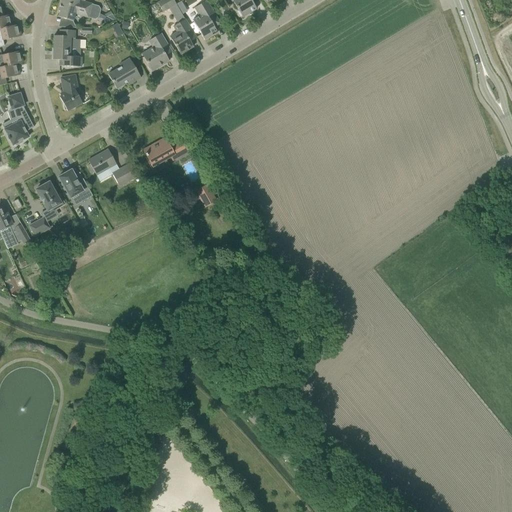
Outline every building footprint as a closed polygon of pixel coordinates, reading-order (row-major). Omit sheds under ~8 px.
[(60,0),(60,3),(98,14),(99,9),(97,6),(78,1),(78,0),(60,0)] [(160,0),(157,2),(162,12),(176,4),(172,0),(160,0)] [(231,0),(238,11),(237,11),(240,17),(241,16),(242,17),(256,9),(251,1),(252,0),(231,0)] [(192,20),(204,40),(212,35),(211,34),(216,31),(214,27),(220,23),(206,1),(196,7),(199,12),(197,13),(199,16),(192,20)] [(98,14),(60,3),(57,11),(59,12),(58,17),(67,20),(72,21),(74,14),(93,19),(97,18),(98,14)] [(0,29),(12,26),(9,15),(3,16),(4,17),(0,17),(0,29)] [(169,37),(175,46),(180,55),(193,47),(190,42),(196,38),(185,20),(173,27),(176,33),(169,37)] [(117,23),(111,26),(114,32),(120,29),(117,23)] [(0,29),(0,32),(2,41),(20,37),(18,25),(12,26),(0,29)] [(53,36),(53,48),(72,49),(79,49),(79,41),(75,40),(75,31),(59,30),(59,36),(53,36)] [(148,67),(149,70),(151,70),(152,71),(168,62),(165,55),(172,52),(167,43),(161,34),(149,41),(152,48),(141,54),(149,66),(148,67)] [(72,49),(53,48),(52,60),(58,60),(58,66),(74,67),(81,67),(82,57),(74,57),(72,57),(72,49)] [(1,55),(4,67),(16,64),(22,63),(20,51),(1,55)] [(123,65),(107,75),(116,89),(130,81),(131,83),(140,78),(129,59),(122,63),(123,65)] [(4,67),(0,67),(0,77),(0,80),(19,75),(16,64),(4,67)] [(78,96),(81,94),(77,88),(74,76),(60,78),(63,95),(59,97),(67,112),(82,103),(78,96)] [(27,136),(25,132),(33,128),(22,106),(23,106),(19,94),(7,98),(11,110),(13,109),(16,118),(1,125),(8,137),(7,138),(8,140),(9,140),(12,146),(15,144),(16,146),(22,143),(21,141),(24,140),(23,138),(27,136)] [(143,151),(148,159),(152,167),(170,157),(172,160),(187,152),(181,140),(169,147),(164,139),(143,151)] [(90,164),(87,166),(91,174),(94,172),(96,176),(116,164),(107,150),(88,161),(90,164)] [(112,174),(119,187),(137,176),(130,163),(112,174)] [(78,184),(71,170),(67,172),(67,170),(60,174),(61,176),(58,177),(70,198),(77,194),(81,202),(92,196),(84,181),(78,184)] [(56,196),(48,183),(44,185),(43,184),(39,186),(40,188),(35,190),(39,197),(43,204),(47,211),(53,208),(54,210),(64,205),(58,195),(56,196)] [(196,192),(205,207),(215,201),(206,186),(196,192)] [(13,202),(17,210),(22,207),(17,199),(13,202)] [(14,229),(7,213),(5,214),(2,208),(0,208),(0,233),(4,243),(19,236),(24,244),(30,241),(20,225),(14,229)] [(34,237),(49,229),(43,218),(29,226),(34,237)]
